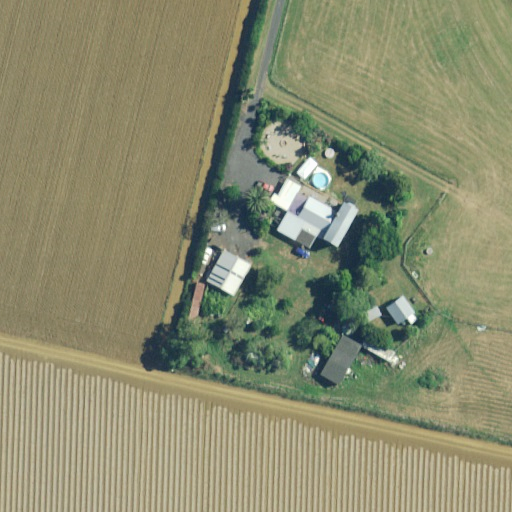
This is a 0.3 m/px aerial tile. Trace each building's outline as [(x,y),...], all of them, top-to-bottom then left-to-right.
[(359,188),(359,190),(359,191),(360,192),(361,194),(362,195),(363,195),(364,196),(366,196),(367,196),(368,196),(370,196),(371,195),(372,194),(373,193),(374,192),(375,191),(375,189),(375,188),(375,187),(375,185),(374,184),(373,183),(372,182),(371,181),(370,180),(368,180),(367,180),(365,180),(364,180),(363,181),(361,182),(360,183),(360,184),(359,185),(359,187),(359,188)] [(340,202),(302,182),(286,212),(275,231),(308,249),(315,237),(320,240),(335,248),(355,210),(341,203),(340,202)] [(249,266),(222,251),(205,282),(233,297),(249,266)] [(267,294),(258,294),(257,310),(267,310),(267,294)] [(416,320),(400,297),(384,308),(395,325),(405,318),(409,325),(416,320)] [(380,315),(375,306),(363,314),(368,322),(380,315)]
